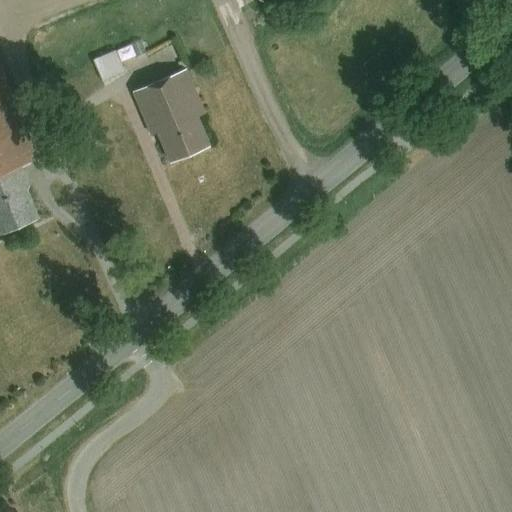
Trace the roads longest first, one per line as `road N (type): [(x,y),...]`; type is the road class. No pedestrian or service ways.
road 1 (secondary): [(137,335),(511,23)]
road 2 (unknown): [(198,285),(119,102),(124,77),(144,62)]
road 3 (unclassified): [(137,335),(167,372),(163,392),(84,471),(86,511)]
road 4 (secondary): [(0,448),(137,335)]
